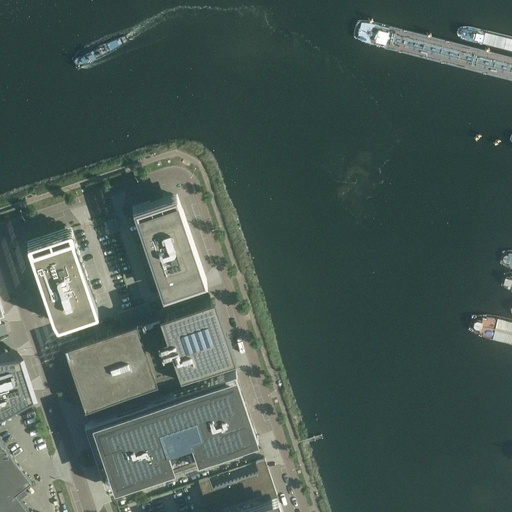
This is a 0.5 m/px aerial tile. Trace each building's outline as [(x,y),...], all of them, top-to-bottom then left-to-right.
[(180,207),(176,195),(159,201),(158,201),(158,200),(157,200),(157,199),(156,199),(156,200),(155,200),(154,200),(154,201),(153,201),(153,202),(153,203),(152,204),(136,209),(163,290),(203,277),(204,277),(180,207)] [(132,204),(162,293),(207,278),(182,206),(180,207),(204,277),(203,277),(163,290),(136,209),(152,204),(150,198),(132,204)] [(115,218),(104,221),(108,233),(119,230),(115,218)] [(69,225),(28,239),(27,239),(27,240),(27,241),(27,242),(29,246),(29,247),(31,251),(32,251),(32,252),(55,321),(56,321),(56,322),(57,322),(58,322),(96,309),(97,309),(97,308),(97,307),(97,306),(97,305),(96,300),(96,299),(72,227),(72,226),(71,226),(70,225),(69,225)] [(235,356),(228,334),(225,324),(220,311),(214,293),(210,295),(216,313),(207,316),(212,329),(215,338),(223,336),(231,357),(235,356)] [(207,316),(216,313),(210,295),(206,296),(121,325),(63,344),(65,349),(66,351),(81,396),(84,407),(89,405),(176,376),(180,374),(184,373),(231,357),(223,336),(215,338),(212,329),(207,316)] [(133,307),(132,307),(136,319),(152,313),(148,302),(134,306),(133,307)] [(136,319),(132,307),(117,312),(121,324),(136,319)] [(19,399),(24,396),(26,395),(37,389),(23,347),(11,349),(8,349),(3,349),(0,346),(0,416),(9,414),(13,413),(14,413),(16,412),(19,399)] [(231,372),(89,420),(89,422),(95,438),(97,446),(98,446),(102,460),(103,463),(104,464),(111,485),(119,483),(157,470),(203,454),(208,453),(209,452),(210,452),(211,452),(229,446),(253,438),(257,436),(257,434),(252,436),(246,415),(245,412),(244,409),(232,374),(236,372),(236,371),(231,372)] [(252,436),(257,434),(236,372),(232,374),(244,409),(245,412),(246,415),(252,436)] [(12,407),(13,411),(26,407),(25,404),(24,401),(24,400),(14,402),(10,403),(12,407)] [(23,487),(28,483),(31,481),(24,471),(21,467),(16,461),(14,458),(0,439),(0,503),(15,492),(15,493),(23,487)] [(263,470),(264,470),(264,469),(267,477),(270,487),(278,511),(281,511),(267,468),(268,468),(265,457),(259,459),(255,461),(259,471),(263,470)] [(203,490),(210,511),(278,511),(270,487),(267,477),(264,469),(264,470),(263,470),(259,471),(212,487),(204,490),(203,490)] [(209,511),(210,511),(203,490),(204,490),(212,487),(209,476),(207,477),(198,480),(209,511)] [(23,487),(15,493),(19,498),(23,495),(27,492),(23,487)] [(29,511),(19,498),(15,493),(15,492),(0,503),(0,511),(29,511)]
